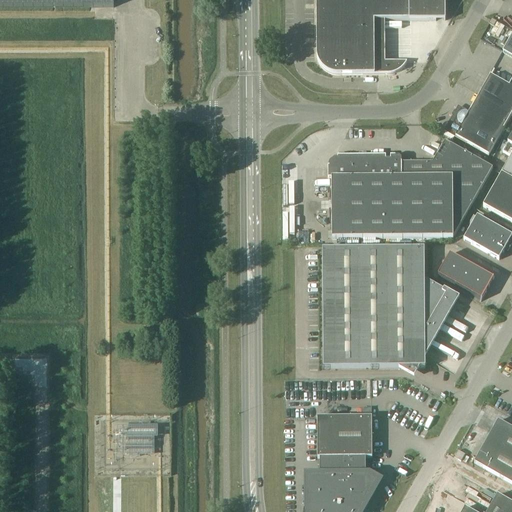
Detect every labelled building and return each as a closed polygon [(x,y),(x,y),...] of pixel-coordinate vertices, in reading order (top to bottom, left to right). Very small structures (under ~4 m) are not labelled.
[(0,0),(0,8),(95,8),(114,8),(113,0),(0,0)] [(315,0),(316,54),(316,55),(316,57),(317,58),(317,59),(317,61),(318,62),(318,63),(319,64),(320,65),(320,66),(321,67),(323,69),(324,70),(325,71),(326,72),(328,73),(331,74),(333,75),(334,75),(336,76),(338,76),(388,75),(389,75),(390,75),(392,75),(394,74),(397,73),(398,73),(399,72),(400,71),(401,70),(403,69),(405,67),(405,66),(406,64),(407,63),(407,62),(408,60),(408,59),(409,58),(409,57),(409,55),(409,54),(409,53),(374,53),(374,22),(445,21),(444,0),(315,0)] [(511,37),(503,54),(511,58),(511,81),(509,87),(490,76),(483,90),(511,106),(511,37)] [(458,108),(445,132),(488,156),(511,117),(511,114),(511,106),(483,90),(469,114),(458,108)] [(492,169),(445,142),(432,164),(401,164),(401,160),(399,158),(395,158),(395,157),(390,157),(390,160),(386,160),(386,157),(337,158),(337,159),(334,159),(329,165),(329,168),(327,168),(328,180),(331,180),(331,187),(330,187),(330,190),(329,200),(329,210),(329,220),(331,227),(332,227),(332,240),(453,240),(453,237),(454,237),(492,169)] [(511,146),(507,144),(502,153),(511,158),(501,175),(511,181),(511,146)] [(511,181),(501,175),(483,207),(511,223),(511,181)] [(508,254),(511,246),(511,237),(477,217),(464,241),(499,261),(504,252),(508,254)] [(424,250),(322,251),(323,370),(400,369),(406,359),(418,366),(419,369),(425,369),(425,359),(422,357),(455,298),(424,280),(424,250)] [(450,255),(438,276),(481,301),(493,280),(450,255)] [(365,459),(372,459),(371,408),(361,408),(361,418),(317,419),(317,459),(320,459),(320,478),(308,478),(308,509),(308,511),(360,511),(372,491),(371,490),(374,485),(365,480),(365,459)] [(164,421),(105,422),(101,422),(100,470),(164,470),(164,421)] [(511,429),(498,422),(474,464),(511,485),(511,429)] [(461,462),(462,462),(465,455),(458,451),(454,458),(461,462)] [(511,511),(511,504),(497,496),(488,511),(469,511),(465,509),(463,511),(511,511)]
